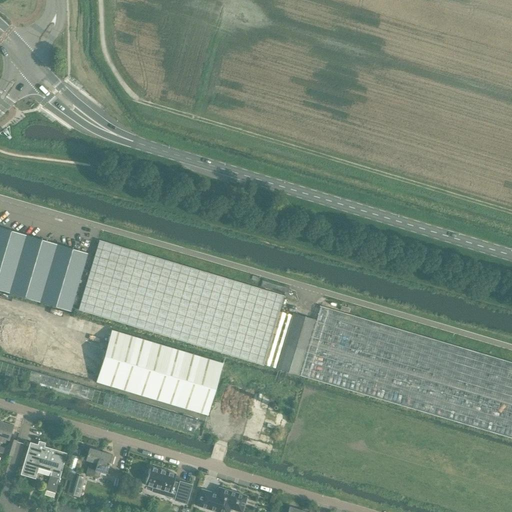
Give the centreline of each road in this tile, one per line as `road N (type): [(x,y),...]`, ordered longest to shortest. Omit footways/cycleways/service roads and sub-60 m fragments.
road 1 (unknown): [(100,0),(107,66),(137,100),(511,213)]
road 2 (tertiary): [(511,255),(166,152),(89,121)]
road 3 (unclassified): [(93,224),(511,346)]
road 4 (residential): [(362,511),(0,403)]
